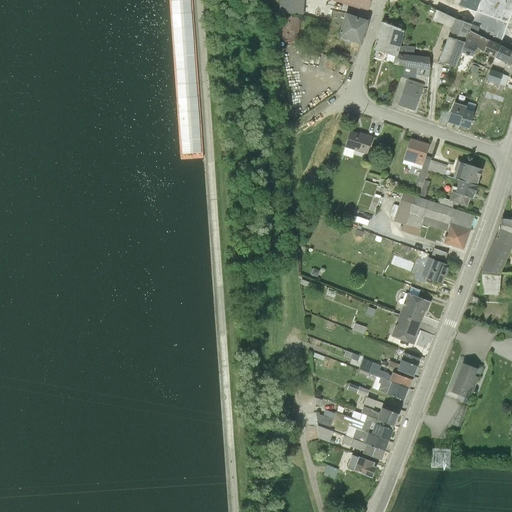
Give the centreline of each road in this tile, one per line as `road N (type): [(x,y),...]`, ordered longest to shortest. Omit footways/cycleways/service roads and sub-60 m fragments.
road 1 (tertiary): [(500,176),(371,511)]
road 2 (unclassified): [(506,155),(349,100),(380,0)]
road 3 (track): [(349,100),(327,112),(291,215)]
